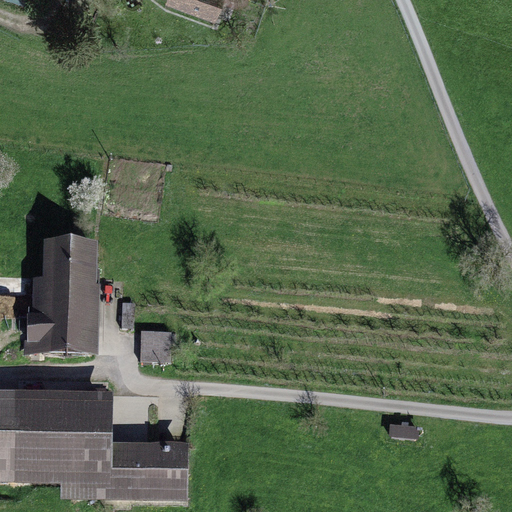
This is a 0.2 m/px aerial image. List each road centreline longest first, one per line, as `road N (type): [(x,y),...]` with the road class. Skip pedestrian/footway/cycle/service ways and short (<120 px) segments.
road 1 (track): [(511,420),(0,378)]
road 2 (residential): [(402,0),(472,184),(511,263)]
